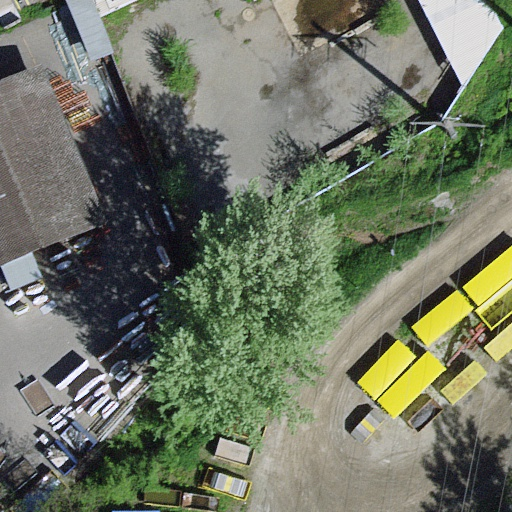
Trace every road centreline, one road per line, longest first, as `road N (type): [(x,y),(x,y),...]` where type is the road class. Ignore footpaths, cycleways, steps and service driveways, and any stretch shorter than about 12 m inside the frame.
road 1 (track): [(282,511),(373,323),(511,205)]
road 2 (unclassified): [(0,457),(90,330)]
